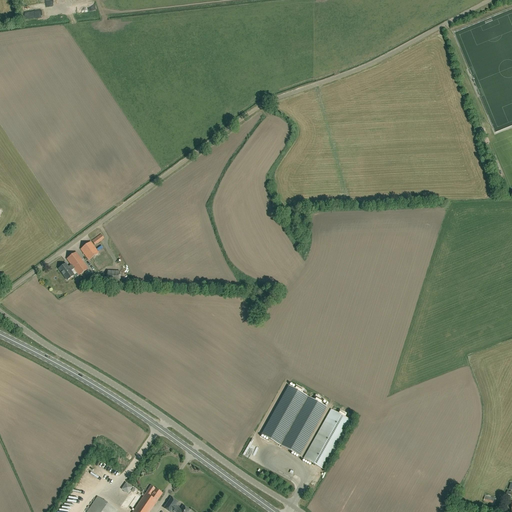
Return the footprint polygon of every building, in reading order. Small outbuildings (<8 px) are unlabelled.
[(95,245),(104,239),(101,234),(92,241),(95,245)] [(89,261),(99,253),(90,242),(80,249),(89,261)] [(79,276),(88,269),(76,253),(67,259),(71,265),(68,267),(66,264),(59,269),(67,281),(74,276),(71,271),(74,269),(79,276)] [(107,281),(120,282),(121,271),(108,271),(107,281)] [(280,446),(300,456),(326,408),(306,397),(280,446)] [(324,469),(351,420),(331,409),(304,458),(324,469)] [(132,487),(126,483),(121,489),(128,493),(132,487)] [(132,511),(149,511),(162,493),(155,488),(155,489),(151,486),(132,511)] [(116,511),(117,511),(97,497),(86,511),(116,511)] [(181,509),(176,505),(178,502),(171,498),(164,508),(170,511),(172,511),(173,511),(188,511),(190,510),(183,506),(181,509)]
